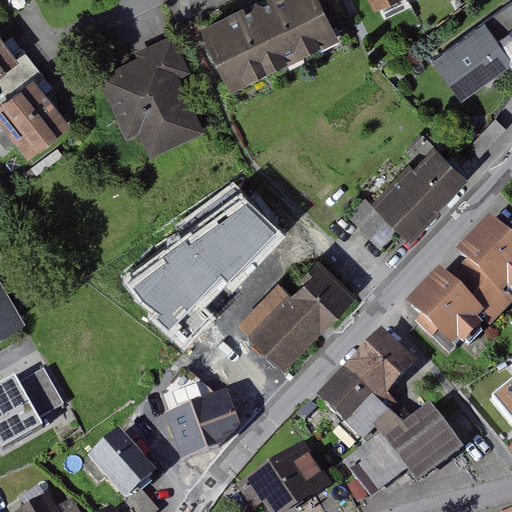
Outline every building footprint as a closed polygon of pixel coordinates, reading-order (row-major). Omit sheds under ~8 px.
[(204,27),(231,85),(336,38),(319,0),(264,0),(259,2),(204,27)] [(511,2),(510,0),(428,59),(455,98),(505,63),(511,72),(511,2)] [(140,132),(149,152),(198,128),(172,77),(185,70),(168,35),(154,42),(133,52),(135,57),(128,61),(96,76),(127,139),(140,132)] [(0,71),(14,61),(0,41),(0,71)] [(32,61),(20,47),(0,64),(0,94),(9,105),(44,76),(32,61)] [(0,101),(0,124),(26,158),(66,126),(48,102),(29,79),(0,101)] [(504,129),(494,120),(469,146),(479,155),(504,129)] [(370,201),(407,236),(415,228),(426,216),(440,201),(476,165),(457,147),(450,153),(436,140),(409,167),(406,164),(370,201)] [(285,237),(233,183),(175,225),(180,237),(120,277),(153,314),(148,319),(182,350),(214,320),(206,308),(224,289),(232,295),(285,237)] [(385,220),(364,200),(347,217),(359,228),(369,238),(385,220)] [(385,220),(369,238),(375,243),(380,248),(397,231),(385,220)] [(436,272),(402,306),(446,349),(511,283),(511,247),(488,223),(456,254),(461,259),(465,263),(456,271),(446,282),(441,277),(436,272)] [(262,343),(282,363),(351,294),(316,260),(285,291),(276,282),(238,319),(262,343)] [(0,281),(0,343),(33,326),(6,278),(0,281)] [(326,388),(316,398),(362,441),(372,430),(387,415),(395,406),(384,396),(412,367),(377,334),(326,388)] [(165,405),(180,465),(223,454),(243,433),(237,408),(217,392),(191,398),(186,377),(165,405)] [(0,398),(0,441),(8,457),(50,434),(24,385),(0,398)] [(511,386),(494,401),(511,423),(511,386)] [(387,415),(372,430),(377,438),(403,474),(413,484),(433,469),(458,450),(426,411),(401,432),(387,415)] [(87,457),(121,498),(141,481),(147,476),(114,435),(87,457)] [(403,474),(377,438),(342,463),(368,499),(376,493),(403,474)] [(299,447),(245,482),(250,490),(242,495),(250,507),(259,502),(265,511),(285,511),(289,510),(318,491),(325,487),(299,447)] [(155,511),(147,503),(139,494),(120,510),(121,511),(155,511)] [(27,511),(58,511),(51,499),(27,511)]
